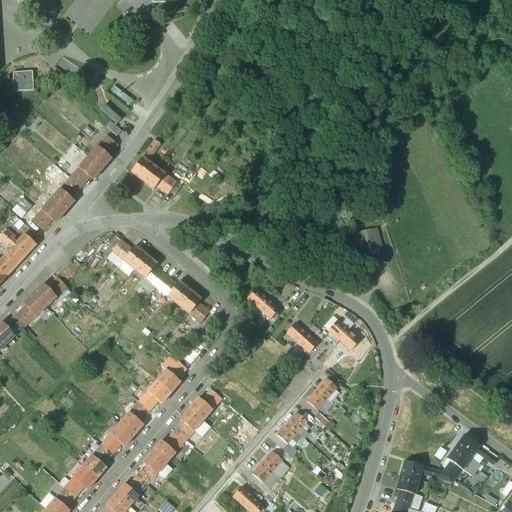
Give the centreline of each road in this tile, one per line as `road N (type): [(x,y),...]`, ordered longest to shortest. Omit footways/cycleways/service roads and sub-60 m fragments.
road 1 (residential): [(145,218),(152,236),(230,309),(230,339),(85,511)]
road 2 (residential): [(145,218),(193,226),(356,309),(381,334),(393,379)]
road 3 (residential): [(76,218),(216,18)]
road 4 (residential): [(194,511),(301,385)]
road 5 (track): [(385,347),(511,250)]
road 6 (residential): [(511,462),(393,379)]
road 7 (residential): [(393,379),(359,511)]
